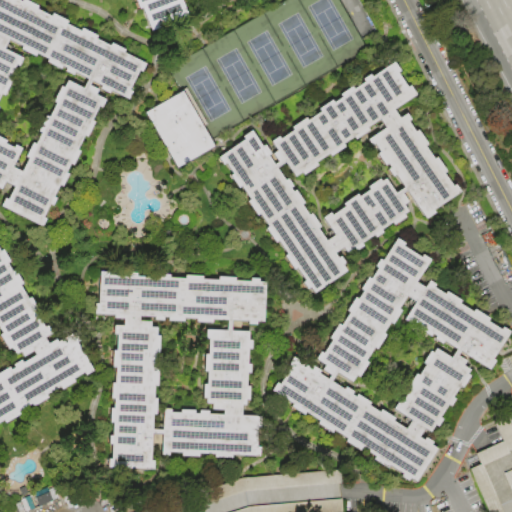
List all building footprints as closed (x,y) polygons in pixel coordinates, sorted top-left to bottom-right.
[(0,0),(10,0),(14,2),(15,0),(18,0),(30,5),(28,9),(46,18),(48,14),(62,21),(60,25),(73,31),(75,27),(90,35),(88,39),(104,47),(105,43),(118,49),(116,53),(133,62),(117,94),(104,87),(102,91),(95,87),(97,84),(85,78),(82,84),(92,89),(91,91),(96,93),(95,96),(100,98),(96,106),(93,104),(86,119),(89,121),(83,133),(80,131),(71,147),(75,149),(69,162),(65,160),(59,171),(64,173),(59,183),(54,181),(37,215),(41,217),(37,225),(9,211),(8,213),(0,209),(0,207),(11,186),(0,181),(0,0)] [(177,0),(181,9),(154,20),(156,24),(146,27),(138,7),(135,8),(132,0),(177,0)] [(420,213),(417,215),(412,209),(416,207),(403,188),(398,191),(404,199),(399,203),(402,201),(404,205),(402,207),(404,209),(398,213),(400,216),(390,223),(388,220),(378,227),(380,229),(372,234),(371,232),(357,241),(359,244),(352,248),(351,246),(344,250),(340,245),(330,252),(334,257),(337,256),(341,261),(338,263),(343,271),(313,292),(309,285),(304,288),(300,281),(303,279),(294,266),(291,268),(282,256),(286,253),(275,237),(271,240),(263,227),(266,225),(257,212),(254,215),(244,201),(248,199),(238,184),(234,186),(227,175),(230,173),(221,160),(218,162),(214,156),(240,139),(238,136),(247,130),(259,147),(262,145),(267,152),(263,154),(271,164),(276,161),(270,152),(272,151),(269,146),(271,144),(268,140),(275,135),(277,138),(290,129),(288,125),(299,118),(301,121),(316,111),(314,107),(326,99),(328,102),(338,96),(336,92),(345,85),(348,89),(359,81),(357,78),(364,73),(367,76),(379,68),(377,65),(384,60),(402,86),(404,84),(409,92),(388,107),(395,116),(401,112),(405,117),(402,119),(409,129),(412,128),(421,141),(419,143),(429,158),(431,157),(439,168),(437,170),(447,185),(451,183),(455,189),(452,191),(452,192),(420,213)] [(177,91),(207,145),(171,165),(140,111),(177,91)] [(483,365),(482,365),(480,368),(474,364),(476,361),(456,348),(453,353),(462,358),(459,364),(460,361),(465,364),(463,366),(466,368),(462,373),(465,375),(459,385),(456,383),(449,394),(452,396),(447,403),(444,402),(436,415),(439,417),(434,424),(432,422),(427,429),(422,426),(415,436),(421,440),(423,437),(429,441),(427,444),(435,449),(416,479),(409,475),(406,479),(400,475),(401,472),(388,464),(386,467),(373,459),(375,455),(359,445),(357,449),(343,440),(345,437),(333,429),(331,433),(316,424),(318,420),(304,411),(301,414),(290,407),(292,404),(278,395),(276,398),(271,395),(287,369),(284,367),(290,357),(308,369),(310,365),(317,370),(315,373),(326,380),(329,374),(320,369),(322,367),(317,364),(318,361),(313,358),(318,351),(321,353),(329,339),(326,337),(334,324),(338,326),(346,312),(343,310),(350,298),(354,300),(361,290),(357,287),(363,278),(367,280),(374,268),(371,266),(375,259),(379,261),(387,248),(386,247),(392,238),(400,243),(399,245),(415,255),(416,253),(425,259),(411,280),(420,286),(424,279),(430,283),(428,286),(439,292),(441,290),(455,299),(453,301),(469,311),(470,309),(482,316),(480,318),(496,328),(498,325),(505,329),(503,332),(483,365)] [(0,420),(1,422),(15,414),(13,411),(26,403),(28,407),(42,398),(40,395),(55,386),(57,389),(69,382),(67,379),(81,371),(83,374),(89,371),(73,344),(76,342),(70,333),(52,343),(50,340),(43,344),(41,340),(44,338),(42,336),(47,333),(43,325),(40,327),(32,313),(35,311),(27,298),(24,300),(15,286),(19,284),(12,271),(8,273),(2,263),(6,261),(0,251),(0,420)] [(255,414),(255,410),(247,410),(247,414),(239,414),(240,402),(243,402),(243,396),(246,396),(247,384),(243,384),(244,371),(247,371),(247,362),(244,362),(245,347),(248,347),(248,338),(245,338),(245,330),(239,330),(239,318),(246,318),(246,321),(253,321),(253,318),(263,318),(264,282),(255,282),(255,277),(248,277),(248,280),(232,280),(232,276),(217,276),(216,279),(197,279),(197,275),(182,274),(182,278),(167,277),(167,273),(150,273),(150,277),(132,276),(132,272),(119,272),(119,276),(102,275),(102,272),(96,271),(95,302),(92,302),(91,313),(112,314),(112,318),(121,318),(120,323),(117,323),(117,326),(111,326),(111,334),(114,334),(114,350),(110,350),(109,366),(113,366),(113,382),(109,382),(108,397),(112,397),(112,409),(107,409),(107,420),(112,420),(111,434),(107,434),(107,443),(111,443),(111,458),(105,458),(105,469),(151,471),(152,461),(149,461),(150,433),(160,433),(159,453),(166,453),(166,450),(179,450),(179,453),(195,454),(195,451),(214,451),(214,454),(228,454),(228,452),(246,452),(246,456),(254,457),(254,453),(255,414)] [(511,447),(506,450),(493,419),(503,414),(511,436),(511,447)] [(473,454),(501,442),(505,452),(478,464),(473,454)] [(483,511),(466,470),(479,464),(498,511),(483,511)] [(511,468),(511,495),(502,473),(511,468)] [(340,511),(337,471),(210,480),(211,494),(293,489),(294,498),(314,496),(314,501),(273,504),(273,511),(340,511)]
